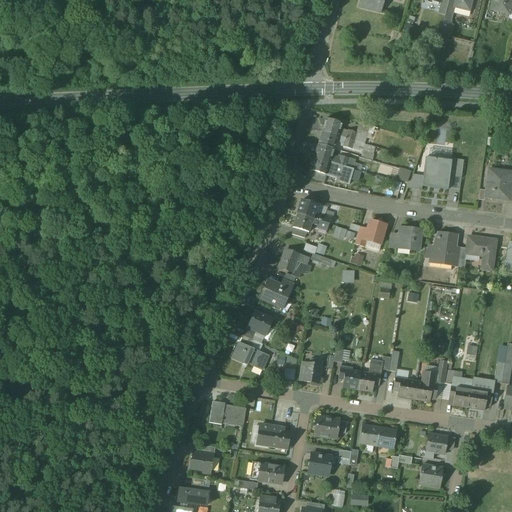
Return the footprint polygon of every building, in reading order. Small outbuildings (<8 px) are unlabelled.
[(360,0),(359,8),(381,13),(384,0),(360,0)] [(441,0),(438,15),(444,17),(445,12),(448,0),(441,0)] [(455,1),(453,0),(448,0),(445,12),(452,14),(454,7),(453,7),(455,1)] [(455,0),(455,1),(453,7),(454,7),(469,11),(471,0),(455,0)] [(511,0),(492,0),(492,3),(495,3),(493,11),(509,15),(510,15),(511,6),(511,0)] [(341,123),(324,119),(321,132),(337,137),(338,131),(341,123)] [(377,129),(358,123),(356,133),(353,141),(364,144),(366,139),(370,140),(371,135),(375,137),(377,129)] [(356,133),(347,131),(346,134),(338,131),(337,137),(353,141),(356,133)] [(337,137),(321,132),(317,145),(333,150),(335,142),(337,137)] [(353,141),(337,137),(335,142),(343,144),(342,147),(351,150),(353,141)] [(364,144),(353,141),(351,150),(362,153),(361,157),(371,160),(375,148),(364,144)] [(333,150),(317,145),(314,158),(346,167),(347,165),(348,166),(348,167),(352,169),(353,169),(354,164),(355,161),(340,156),(339,159),(333,157),(331,157),(333,150)] [(429,159),(450,161),(450,159),(451,152),(431,149),(429,159)] [(346,167),(314,158),(310,171),(326,176),(328,168),(329,169),(335,171),(333,177),(343,180),(346,167)] [(429,159),(426,158),(423,177),(422,187),(447,190),(449,177),(452,162),(450,161),(429,159)] [(450,159),(450,161),(452,162),(449,177),(461,178),(464,161),(450,159)] [(368,167),(360,165),(358,171),(366,173),(368,167)] [(358,171),(352,169),(353,169),(352,169),(349,177),(356,180),(358,171)] [(411,172),(401,169),(398,180),(408,183),(411,172)] [(511,180),(511,172),(498,171),(496,179),(487,178),(485,198),(498,200),(499,197),(510,198),(511,182),(511,180)] [(422,187),(423,177),(413,176),(408,189),(421,191),(422,187)] [(392,189),(398,190),(400,182),(394,180),(392,189)] [(317,206),(301,201),(296,215),(313,220),(315,215),(317,206)] [(335,210),(324,207),(321,215),(331,218),(332,218),(335,210)] [(321,215),(320,214),(319,216),(315,215),(313,220),(332,226),(333,223),(330,223),(331,218),(321,215)] [(313,220),(296,215),(293,228),(307,232),(309,233),(312,225),(313,220)] [(332,226),(313,220),(312,225),(316,226),(316,228),(327,232),(329,227),(331,228),(332,226)] [(376,224),(369,222),(367,230),(364,241),(366,241),(381,245),(386,226),(376,223),(376,224)] [(343,239),(346,229),(335,226),(332,236),(343,239)] [(307,232),(294,228),(292,235),(305,239),(307,232)] [(359,228),(354,245),(364,248),(366,241),(364,241),(367,230),(359,228)] [(422,231),(400,228),(399,235),(398,245),(411,247),(410,250),(419,251),(422,231)] [(345,231),(345,238),(353,239),(354,232),(345,231)] [(456,235),(439,233),(434,246),(429,259),(429,260),(452,263),(453,263),(455,247),(456,235)] [(399,235),(393,234),(391,247),(398,248),(398,245),(399,235)] [(496,241),(468,237),(466,248),(466,254),(483,257),(481,269),(492,271),(496,241)] [(317,243),(316,246),(304,243),(303,250),(324,254),(326,245),(317,243)] [(434,246),(428,246),(423,258),(429,259),(434,246)] [(460,248),(455,247),(453,263),(452,263),(451,266),(458,267),(460,248)] [(466,248),(460,248),(458,267),(464,268),(466,254),(466,248)] [(301,256),(287,250),(280,268),(294,274),(298,263),(301,256)] [(353,252),(350,262),(360,265),(363,255),(353,252)] [(331,261),(313,254),(311,260),(329,266),(331,261)] [(309,259),(301,256),(298,263),(306,266),(309,259)] [(353,283),(353,270),(341,270),(340,282),(353,283)] [(296,279),(286,275),(283,281),(293,286),(296,279)] [(293,286),(283,281),(281,287),(290,291),(293,286)] [(281,287),(268,282),(260,300),(281,309),(285,301),(286,301),(290,291),(281,287)] [(273,321),(255,313),(248,329),(264,336),(265,336),(268,328),(269,329),(273,321)] [(304,325),(294,321),(292,326),(302,330),(304,325)] [(248,329),(246,328),(242,336),(261,344),(264,336),(248,329)] [(261,344),(242,336),(239,344),(259,353),(262,345),(261,344)] [(259,353),(239,344),(231,360),(247,367),(247,365),(262,371),(268,357),(259,353)] [(504,363),(501,384),(509,385),(511,364),(511,344),(507,344),(504,363)] [(475,354),(476,346),(466,345),(465,353),(475,354)] [(344,351),(336,350),(335,357),(334,362),(342,364),(344,351)] [(391,358),(389,371),(396,372),(399,356),(392,355),(391,358)] [(283,378),(293,379),(296,358),(286,356),(283,378)] [(335,357),(328,356),(326,368),(333,370),(334,362),(335,357)] [(391,358),(384,357),(383,362),(381,370),(389,371),(391,358)] [(310,363),(307,362),(307,364),(305,364),(302,383),(311,384),(311,386),(318,387),(322,367),(317,366),(318,362),(310,360),(310,363)] [(383,362),(370,360),(369,371),(368,373),(381,375),(381,370),(383,362)] [(497,362),(494,383),(501,384),(504,363),(497,362)] [(447,366),(440,365),(437,383),(444,384),(446,370),(447,366)] [(352,370),(340,368),(338,380),(343,381),(342,389),(357,391),(360,373),(352,372),(352,370)] [(462,373),(446,370),(444,384),(444,385),(451,386),(452,377),(461,378),(462,373)] [(368,373),(368,375),(360,373),(357,391),(372,394),(373,386),(379,387),(381,375),(368,373)] [(436,375),(423,373),(421,383),(416,382),(413,400),(429,403),(429,400),(434,400),(437,385),(434,385),(436,375)] [(461,378),(452,377),(451,386),(450,388),(470,391),(472,380),(461,378)] [(416,382),(395,379),(393,390),(398,391),(397,397),(413,400),(416,382)] [(511,387),(507,387),(503,406),(511,407),(511,387)] [(470,391),(450,388),(448,399),(454,400),(452,407),(468,410),(471,392),(470,391)] [(492,395),(471,392),(468,410),(484,412),(485,405),(490,406),(492,395)] [(239,408),(214,404),(211,422),(221,424),(222,421),(236,424),(237,419),(239,408)] [(246,409),(239,408),(237,419),(244,421),(244,419),(246,409)] [(331,420),(317,418),(314,436),(337,440),(340,421),(331,419),(331,420)] [(284,429),(261,426),(258,446),(287,450),(290,434),(284,433),(284,429)] [(379,428),(364,426),(360,443),(376,446),(379,428)] [(397,431),(379,428),(376,446),(394,449),(397,431)] [(448,437),(429,434),(427,451),(444,454),(445,447),(447,447),(448,437)] [(215,448),(197,446),(196,454),(213,456),(214,456),(215,448)] [(358,452),(351,450),(350,459),(349,465),(356,466),(358,452)] [(351,453),(340,451),(339,457),(350,459),(351,453)] [(196,454),(193,453),(190,469),(210,472),(213,456),(196,454)] [(332,458),(311,454),(308,474),(329,477),(332,458)] [(411,458),(399,456),(399,459),(398,463),(410,465),(411,458)] [(399,459),(392,458),(390,469),(397,470),(398,463),(399,459)] [(283,468),(252,463),(250,480),(258,481),(257,482),(279,485),(280,477),(282,478),(283,468)] [(443,468),(422,465),(419,485),(439,488),(443,468)] [(353,476),(349,476),(347,485),(347,488),(357,489),(357,485),(352,484),(353,476)] [(257,484),(238,481),(237,488),(256,490),(257,484)] [(198,489),(186,488),(186,491),(179,490),(178,500),(181,501),(180,509),(172,508),(171,511),(191,511),(192,505),(206,507),(208,494),(198,492),(198,489)] [(344,496),(334,495),(332,507),(342,509),(344,496)] [(273,499),(260,497),(257,511),(277,511),(278,503),(273,502),(273,499)] [(368,498),(352,497),(351,505),(368,506),(368,498)] [(319,505),(307,503),(306,510),(318,511),(319,505)]
